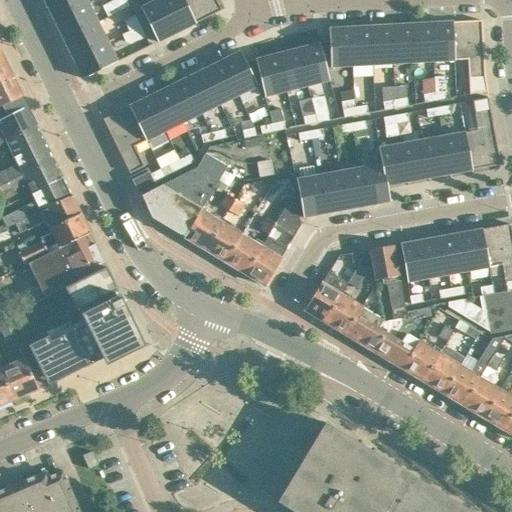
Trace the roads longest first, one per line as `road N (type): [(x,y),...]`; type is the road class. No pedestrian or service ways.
road 1 (residential): [(270,332),(319,243),(334,234),(511,201)]
road 2 (residential): [(511,469),(270,332)]
road 3 (unclassified): [(211,309),(137,253),(70,110)]
road 4 (residential): [(251,20),(70,110)]
road 5 (residential): [(108,403),(179,366),(211,309)]
road 6 (residential): [(439,0),(303,6)]
road 7 (unclassified): [(70,110),(14,0)]
road 8 (residential): [(160,511),(108,403)]
